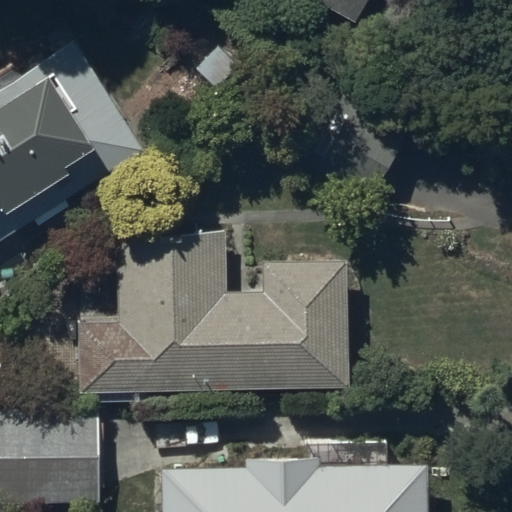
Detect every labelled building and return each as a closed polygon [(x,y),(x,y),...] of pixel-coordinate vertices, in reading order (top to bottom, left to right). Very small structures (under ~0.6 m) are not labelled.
[(297,0),(354,31),(370,0),(297,0)] [(0,246),(144,160),(79,52),(0,99),(0,246)] [(365,208),(405,144),(341,104),(301,168),(365,208)] [(351,392),(349,267),(264,269),(264,297),(226,298),(225,235),(115,237),(117,325),(79,326),(80,397),(351,392)] [(0,505),(95,505),(94,408),(0,409),(0,505)] [(436,511),(436,471),(160,475),(160,511),(436,511)]
